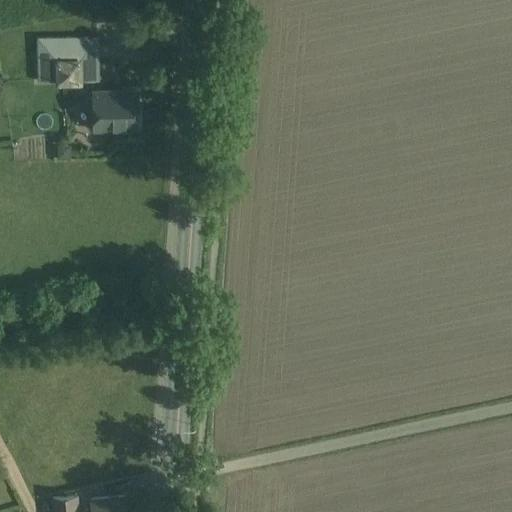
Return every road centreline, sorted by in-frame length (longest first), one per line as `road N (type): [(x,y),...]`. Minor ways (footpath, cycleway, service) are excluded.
road 1 (secondary): [(173,471),(207,0)]
road 2 (unclassified): [(173,471),(209,472),(511,408)]
